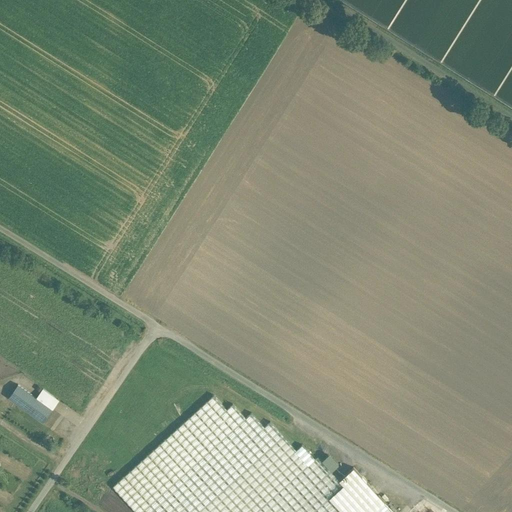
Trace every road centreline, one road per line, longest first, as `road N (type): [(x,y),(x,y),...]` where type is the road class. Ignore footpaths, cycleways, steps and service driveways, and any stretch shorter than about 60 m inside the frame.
road 1 (unclassified): [(447,511),(154,325),(29,511)]
road 2 (unclassified): [(329,0),(511,114)]
road 3 (track): [(154,325),(0,227)]
